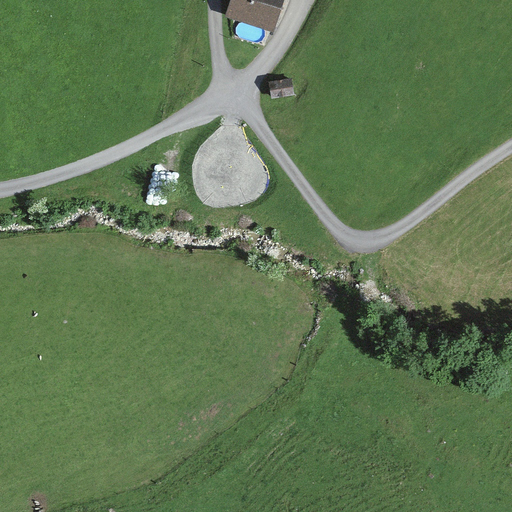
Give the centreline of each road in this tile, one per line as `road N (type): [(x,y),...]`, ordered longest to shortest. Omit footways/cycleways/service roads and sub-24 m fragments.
road 1 (track): [(0,189),(61,178),(234,105),(265,122),(336,234),(380,245),(413,232),(511,155)]
road 2 (track): [(234,105),(305,0)]
